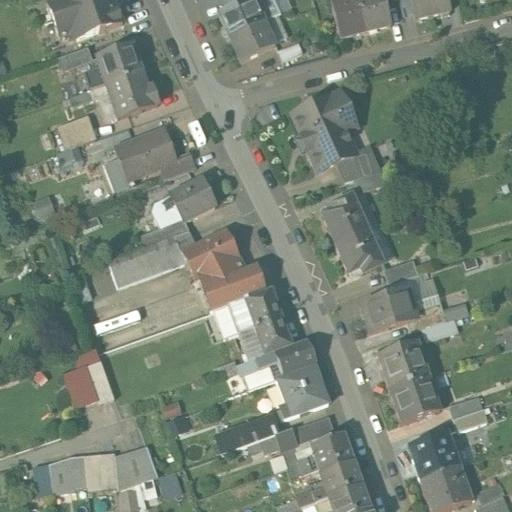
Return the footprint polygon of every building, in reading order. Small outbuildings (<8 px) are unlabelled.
[(58,0),(59,3),(48,7),(49,11),(51,11),(60,35),(58,36),(59,40),(71,36),(74,44),(75,43),(76,41),(98,33),(99,35),(122,27),(117,13),(115,13),(109,0),(58,0)] [(382,0),(357,0),(355,1),(364,37),(390,30),(382,0)] [(445,0),(408,0),(414,25),(450,16),(445,0)] [(475,0),(477,9),(511,0),(475,0)] [(355,1),(330,7),(339,43),(364,37),(355,1)] [(252,2),(218,18),(229,41),(263,25),(252,2)] [(263,25),(229,41),(240,66),(274,50),(263,25)] [(299,46),(278,55),(282,66),(303,57),(299,46)] [(130,50),(95,63),(104,89),(139,77),(130,50)] [(86,52),(58,62),(63,75),(91,66),(86,52)] [(139,77),(104,89),(107,97),(116,123),(156,109),(150,91),(145,93),(139,77)] [(104,89),(89,95),(92,105),(100,103),(107,97),(104,89)] [(338,98),(293,119),(318,174),(334,167),(354,158),(353,157),(338,124),(347,119),(338,98)] [(85,120),(56,130),(65,154),(94,144),(85,120)] [(164,133),(116,151),(127,183),(162,170),(176,165),(174,160),(164,133)] [(354,158),(334,167),(344,187),(375,178),(363,152),(353,157),(354,158)] [(186,156),(174,160),(176,165),(162,170),(164,175),(160,176),(164,185),(193,174),(186,156)] [(200,184),(169,199),(170,199),(153,208),(150,216),(158,232),(181,223),(183,226),(184,226),(213,211),(200,184)] [(351,199),(329,209),(332,215),(321,220),(334,249),(364,235),(358,221),(361,220),(351,199)] [(158,232),(140,239),(144,251),(187,235),(184,226),(183,226),(181,223),(158,232)] [(193,248),(179,255),(184,265),(199,260),(206,275),(193,282),(194,284),(199,282),(202,288),(203,287),(205,292),(245,274),(226,234),(193,248)] [(144,251),(105,265),(114,291),(184,265),(179,255),(193,248),(187,235),(144,251)] [(364,235),(334,249),(347,277),(358,272),(361,278),(383,268),(373,247),(370,248),(364,235)] [(205,292),(199,296),(208,316),(226,310),(267,295),(255,270),(205,292)] [(90,303),(80,274),(69,278),(79,307),(90,303)] [(267,295),(226,310),(236,338),(280,322),(270,294),(267,295)] [(407,295),(361,309),(369,338),(408,326),(416,323),(413,316),(407,295)] [(440,307),(413,316),(416,323),(408,326),(412,337),(446,326),(440,307)] [(280,322),(236,338),(243,356),(246,366),(254,363),(273,356),(291,349),(280,322)] [(291,349),(273,356),(282,381),(313,370),(316,369),(305,344),(291,349)] [(415,346),(376,360),(388,394),(424,382),(419,367),(422,366),(415,346)] [(246,366),(214,377),(223,402),(263,388),(254,363),(246,366)] [(100,366),(85,372),(98,409),(113,404),(100,366)] [(313,370),(274,384),(284,411),(278,413),(281,424),(326,408),(313,370)] [(424,382),(388,394),(400,428),(439,414),(433,396),(429,397),(424,382)] [(272,428),(229,443),(233,455),(273,441),(276,440),(272,428)] [(276,440),(273,441),(277,454),(300,446),(298,440),(293,442),(290,434),(276,440)] [(342,439),(310,449),(318,473),(350,462),(342,439)] [(446,439),(413,450),(417,461),(412,463),(419,485),(453,474),(448,460),(452,459),(446,439)] [(352,468),(319,479),(324,493),(328,502),(361,491),(352,468)] [(47,471),(31,473),(35,503),(52,501),(47,471)] [(453,474),(419,485),(427,511),(447,511),(467,506),(457,473),(453,474)] [(368,511),(361,491),(328,502),(330,511),(368,511)] [(311,494),(295,499),(300,511),(301,511),(305,511),(328,502),(324,493),(321,495),(320,493),(312,496),(311,494)]
